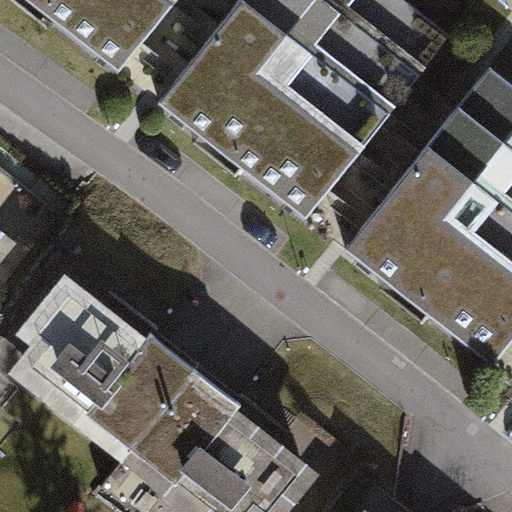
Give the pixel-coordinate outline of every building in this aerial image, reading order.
[(176,0),(13,0),(113,79),(176,0)] [(445,32),(404,0),(221,0),(143,98),(294,219),(445,32)] [(511,326),(511,88),(483,66),(342,247),(486,359),(511,326)] [(0,229),(0,264),(17,242),(0,229)] [(69,267),(0,356),(0,365),(190,511),(284,511),(323,462),(69,267)]
